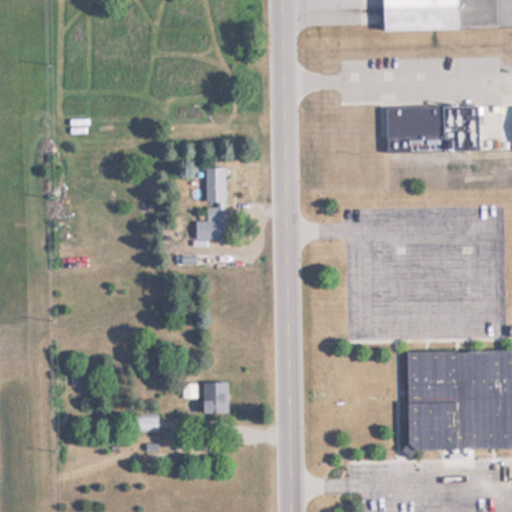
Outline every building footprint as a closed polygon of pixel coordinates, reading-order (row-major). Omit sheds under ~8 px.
[(511,27),(511,0),(378,0),(379,30),(511,27)] [(383,107),(384,153),(478,151),(477,106),(383,107)] [(223,167),(204,167),(204,203),(223,203),(223,167)] [(202,238),(224,238),(224,207),(202,207),(202,238)] [(511,450),(511,349),(403,350),(403,451),(511,450)] [(199,415),(226,415),(226,383),(199,383),(199,415)] [(158,432),(158,416),(135,416),(135,432),(158,432)]
